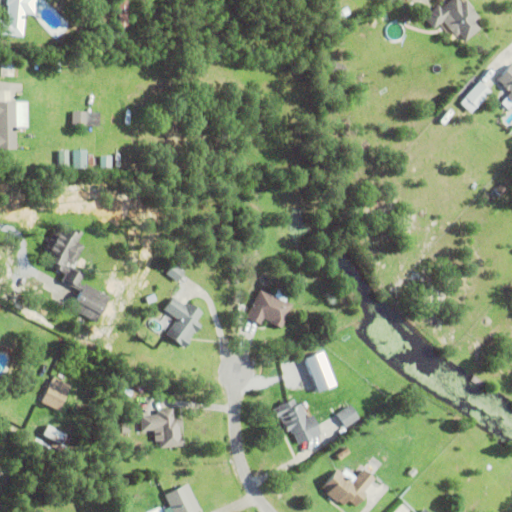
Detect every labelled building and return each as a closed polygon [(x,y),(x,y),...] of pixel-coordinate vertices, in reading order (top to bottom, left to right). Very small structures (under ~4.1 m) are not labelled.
[(25,11),(22,36),(0,34),(0,20),(6,21),(7,4),(6,4),(6,0),(33,0),(33,12),(25,11)] [(118,31),(118,0),(127,0),(127,31),(118,31)] [(466,0),(479,17),(476,20),(482,27),(465,41),(459,33),(452,39),(439,24),(434,29),(424,16),(438,5),(441,8),(450,0),(459,0),(462,3),(466,0)] [(0,75),(1,61),(14,61),(13,76),(0,75)] [(332,70),(335,62),(344,65),(341,74),(332,70)] [(511,105),(508,110),(500,103),(511,91),(509,89),(507,91),(502,86),(503,85),(496,79),(511,63),(511,64),(511,105)] [(461,102),(471,112),(493,91),(480,77),(463,93),(467,96),(461,102)] [(0,102),(27,102),(27,127),(15,127),(16,150),(0,150),(0,102)] [(71,125),(72,111),(99,112),(98,127),(71,125)] [(87,150),(73,149),(73,167),(87,168),(87,150)] [(69,150),(58,150),(57,165),(69,166),(69,150)] [(495,190),(500,184),(507,190),(501,196),(495,190)] [(244,235),(246,225),(253,226),(251,236),(244,235)] [(83,246),(72,266),(66,262),(64,265),(68,267),(69,266),(83,274),(78,283),(83,286),(84,284),(109,297),(95,322),(71,309),(80,292),(61,281),(65,274),(53,267),(55,264),(45,258),(48,252),(43,250),(54,230),(59,232),(63,226),(73,232),(75,229),(81,232),(76,242),(83,246)] [(165,274),(172,264),(184,272),(177,282),(165,274)] [(291,305),(280,328),(270,323),(271,321),(263,318),(260,324),(246,318),(259,290),(267,294),(268,293),(273,295),(276,289),(288,294),(284,302),(291,305)] [(188,303),(202,312),(195,322),(201,326),(196,333),(194,331),(188,340),(189,341),(184,348),(166,335),(172,327),(171,326),(173,322),(174,323),(177,319),(163,309),(172,297),(186,307),(188,303)] [(339,386),(326,351),(307,358),(321,392),(339,386)] [(113,389),(115,384),(128,390),(126,395),(113,389)] [(44,397),(48,388),(59,394),(55,403),(44,397)] [(311,416),(312,416),(320,434),(298,444),(293,433),(292,434),(290,430),(286,432),(279,416),(276,418),(272,410),(279,407),(279,406),(280,405),(279,404),(283,402),(283,403),(292,399),(295,405),(300,403),(300,404),(305,402),(311,416)] [(349,405),(359,419),(345,428),(335,415),(336,414),(333,409),(344,402),(347,406),(349,405)] [(180,438),(182,437),(183,446),(160,448),(159,442),(155,442),(153,431),(142,432),(140,416),(156,415),(156,410),(172,409),(173,419),(180,418),(181,427),(179,428),(180,438)] [(121,426),(129,425),(130,433),(121,434),(121,426)] [(335,438),(327,444),(324,441),(339,429),(342,432),(341,434),(342,435),(336,440),(335,438)] [(367,494),(356,507),(348,500),(343,506),(338,501),(336,503),(326,494),(327,492),(322,488),(337,470),(352,482),(362,469),(374,479),(364,492),(367,494)] [(172,511),(165,495),(187,484),(200,510),(196,511),(172,511)]
